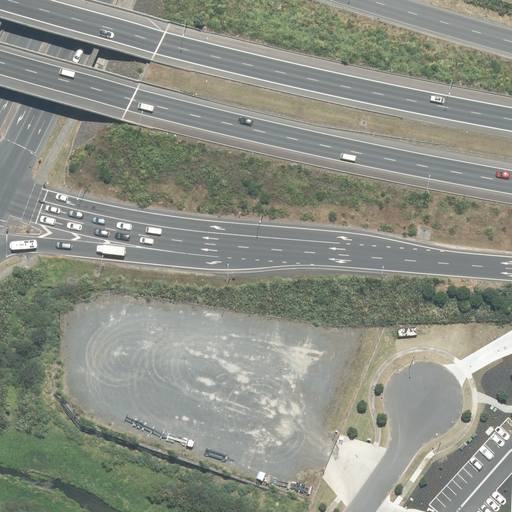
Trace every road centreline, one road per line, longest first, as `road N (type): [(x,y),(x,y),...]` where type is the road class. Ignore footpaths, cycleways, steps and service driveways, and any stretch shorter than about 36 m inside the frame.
road 1 (motorway): [(511,182),(280,136),(0,64)]
road 2 (motorway): [(3,0),(511,119)]
road 3 (motorway): [(262,247),(108,222),(0,193)]
road 4 (motorway): [(262,247),(231,256),(38,243),(0,248)]
road 5 (motorway): [(511,270),(262,247)]
road 6 (primary): [(97,0),(0,193)]
road 7 (motorway): [(367,0),(511,42)]
road 8 (unclassified): [(421,403),(405,448),(359,511)]
